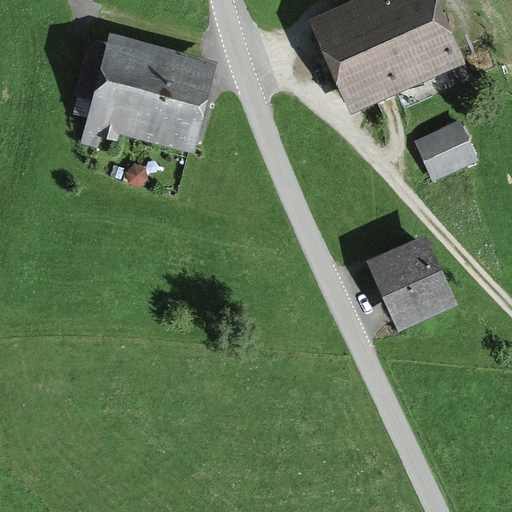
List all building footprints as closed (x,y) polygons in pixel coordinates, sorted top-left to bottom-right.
[(431,0),(350,0),(312,16),(350,108),(458,64),(431,0)] [(161,54),(112,40),(90,120),(139,134),(161,54)] [(211,68),(161,54),(139,134),(189,147),(211,68)] [(480,165),(463,123),(412,143),(429,185),(480,165)] [(400,323),(449,302),(422,242),(373,264),(400,323)]
